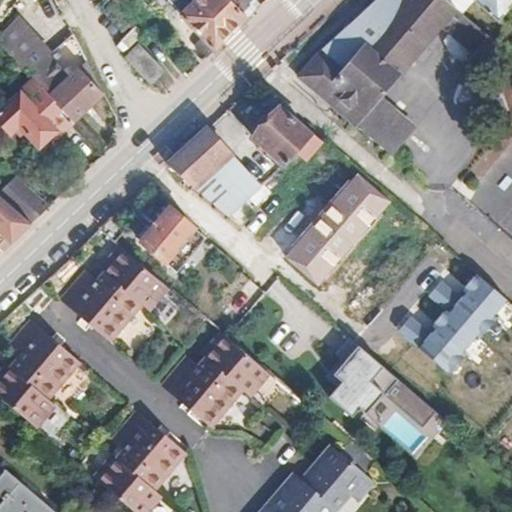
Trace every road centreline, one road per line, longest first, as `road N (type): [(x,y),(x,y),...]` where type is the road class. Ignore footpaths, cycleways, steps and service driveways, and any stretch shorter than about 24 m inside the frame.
road 1 (secondary): [(0,279),(298,0)]
road 2 (unknown): [(147,139),(76,0)]
